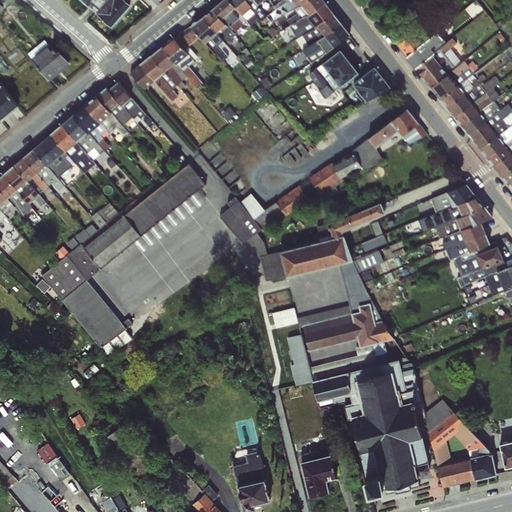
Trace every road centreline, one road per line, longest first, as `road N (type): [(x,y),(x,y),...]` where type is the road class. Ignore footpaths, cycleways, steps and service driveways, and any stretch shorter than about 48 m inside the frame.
road 1 (unknown): [(114,64),(214,186),(212,204),(132,271)]
road 2 (tertiary): [(511,219),(341,0)]
road 3 (residential): [(114,64),(0,158)]
